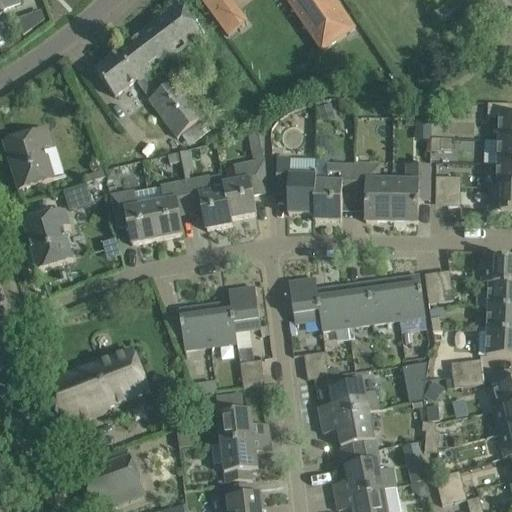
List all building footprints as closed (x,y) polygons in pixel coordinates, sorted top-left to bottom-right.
[(0,0),(0,15),(2,14),(1,11),(21,5),(19,0),(0,0)] [(247,24),(228,0),(202,0),(230,36),(247,24)] [(285,0),(322,54),(356,31),(334,0),(285,0)] [(180,8),(138,40),(159,68),(201,35),(180,8)] [(28,18),(18,21),(23,38),(32,31),(28,18)] [(159,68),(138,40),(95,73),(116,100),(137,85),(146,95),(157,87),(148,76),(159,68)] [(205,119),(177,81),(149,103),(178,141),(182,138),(202,121),(205,119)] [(332,106),(318,109),(323,124),(336,121),(332,106)] [(500,118),(499,143),(511,143),(511,106),(488,106),(488,118),(500,118)] [(393,131),(393,119),(382,120),(385,129),(393,131)] [(420,121),(420,142),(431,142),(431,141),(431,122),(420,121)] [(44,150),(51,148),(47,133),(40,135),(39,135),(5,146),(20,193),(54,182),(44,150)] [(265,134),(249,138),(251,145),(265,142),(265,134)] [(452,152),(452,141),(431,141),(431,142),(431,154),(441,154),(441,152),(452,152)] [(485,142),(484,167),(498,167),(511,167),(511,143),(499,143),(485,142)] [(314,223),(315,224),(316,186),(316,162),(278,161),(277,196),(278,196),(278,190),(289,190),(288,217),(315,218),(314,223)] [(354,199),(354,197),(354,169),(328,169),(328,179),(317,179),(317,162),(316,162),(316,186),(315,224),(342,224),(343,199),(354,199)] [(238,185),(225,187),(232,223),(257,218),(253,198),(268,195),(265,163),(235,169),(238,185)] [(511,167),(498,167),(497,191),(497,192),(511,192),(511,167)] [(366,225),(391,225),(392,186),(378,185),(378,169),(354,168),(354,169),(354,197),(367,198),(366,225)] [(392,186),(391,225),(418,226),(419,198),(430,199),(431,169),(407,169),(407,186),(392,186)] [(223,176),(186,184),(192,215),(203,213),(207,233),(233,228),(232,223),(225,187),(223,176)] [(461,180),(436,179),(435,209),(461,210),(461,180)] [(192,215),(186,184),(161,189),(165,205),(151,208),(158,243),(184,238),(179,218),(192,215)] [(87,186),(64,194),(70,212),(93,205),(87,186)] [(511,192),(497,192),(497,191),(490,191),(489,215),(511,216),(511,192)] [(135,194),(111,199),(117,231),(128,228),(133,248),(158,243),(151,208),(138,211),(135,194)] [(65,212),(42,219),(23,225),(39,274),(73,263),(63,230),(70,228),(65,212)] [(482,286),(489,286),(511,286),(511,262),(483,261),(482,286)] [(424,277),(429,306),(454,303),(449,274),(424,277)] [(419,278),(394,282),(400,324),(426,320),(420,278),(419,278)] [(322,335),(324,334),(323,329),(323,328),(318,292),(316,281),(290,285),(296,327),(320,323),(322,335)] [(394,282),(369,285),(375,327),(400,324),(394,282)] [(375,327),(369,285),(343,289),(349,331),(360,329),(375,327)] [(489,309),(489,310),(511,310),(511,286),(489,286),(489,301),(489,309)] [(349,331),(343,289),(318,292),(323,328),(323,329),(324,334),(349,331)] [(229,294),(231,305),(236,345),(237,345),(236,335),(262,332),(256,290),(229,294)] [(231,305),(205,308),(211,349),(236,345),(231,305)] [(211,349),(205,308),(179,312),(185,352),(211,349)] [(511,310),(489,310),(488,334),(511,335),(511,310)] [(441,331),(439,320),(431,321),(432,333),(441,331)] [(511,335),(488,334),(487,359),(511,359),(511,335)] [(253,350),(239,352),(241,366),(255,364),(253,350)] [(44,387),(61,432),(112,413),(111,409),(149,394),(134,353),(44,387)] [(329,380),(327,371),(325,355),(304,358),(308,383),(329,380)] [(452,378),(482,375),(481,362),(450,366),(452,378)] [(243,391),(265,388),(262,363),(255,364),(241,366),(240,366),(243,391)] [(407,369),(404,369),(411,404),(424,402),(428,365),(407,369)] [(484,387),(482,375),(452,378),(452,381),(453,391),(484,387)] [(319,410),(322,425),(380,412),(377,394),(366,395),(363,379),(330,385),(331,391),(330,392),(333,408),(319,410)] [(435,404),(443,390),(433,384),(425,398),(435,404)] [(493,413),(493,415),(511,410),(511,384),(494,389),(499,411),(493,413)] [(216,385),(195,388),(197,397),(217,395),(216,385)] [(217,417),(221,446),(270,441),(268,428),(254,429),(252,413),(244,414),(242,397),(215,400),(217,417)] [(511,410),(493,415),(499,438),(511,434),(511,410)] [(370,416),(322,425),(325,438),(339,434),(344,460),(377,453),(370,416)] [(425,435),(434,435),(434,427),(422,426),(421,435),(425,435)] [(505,461),(511,459),(511,458),(511,434),(499,438),(505,461)] [(438,436),(434,435),(425,435),(423,456),(436,457),(438,436)] [(259,473),(257,456),(271,455),(270,441),(221,446),(212,447),(213,466),(223,465),(224,477),(225,477),(227,486),(252,483),(251,473),(259,473)] [(419,444),(403,448),(406,462),(422,458),(421,453),(419,444)] [(349,485),(334,488),(337,502),(397,490),(394,470),(381,473),(377,453),(344,460),(349,485)] [(132,459),(78,479),(90,511),(104,511),(146,497),(132,459)] [(426,473),(410,477),(412,486),(427,482),(428,482),(426,473)] [(460,474),(448,477),(456,506),(467,503),(467,501),(460,474)] [(456,506),(448,477),(435,480),(443,509),(456,506)] [(430,500),(427,484),(411,488),(412,494),(424,502),(430,500)] [(277,511),(278,511),(269,511),(263,511),(262,496),(237,499),(236,490),(227,491),(228,499),(218,501),(219,505),(216,509),(216,511),(277,511)] [(401,511),(397,490),(337,502),(338,511),(352,511),(353,511),(401,511)] [(467,501),(467,503),(469,511),(483,511),(480,499),(467,501)]
